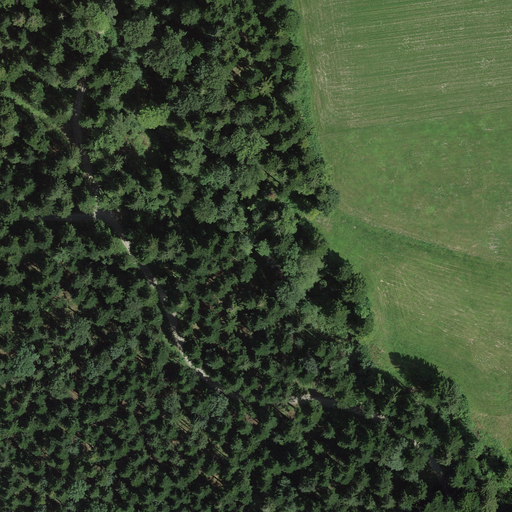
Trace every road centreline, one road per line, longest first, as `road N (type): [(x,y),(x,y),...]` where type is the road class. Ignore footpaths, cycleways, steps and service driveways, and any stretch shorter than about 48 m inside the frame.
road 1 (track): [(111,0),(78,137),(108,215),(162,297),(189,359),(203,378),(235,395),(319,399),(386,419),(425,452),(455,511)]
road 2 (track): [(0,386),(112,324),(178,333)]
